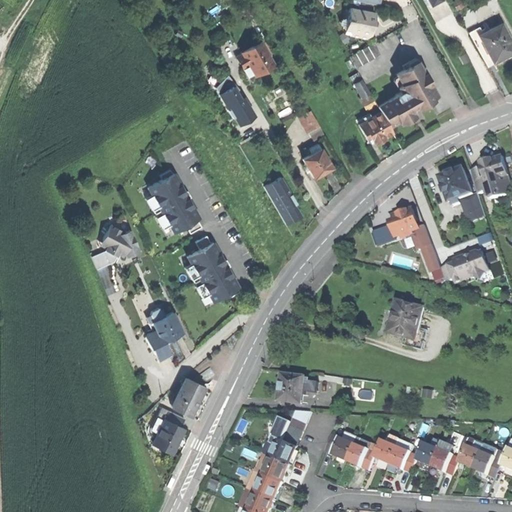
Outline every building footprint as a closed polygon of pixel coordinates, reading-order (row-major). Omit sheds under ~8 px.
[(352,23),(350,34),(366,37),(371,34),(373,23),(375,11),(350,7),(348,18),(352,23)] [(479,34),(493,61),(504,55),(511,50),(511,42),(501,22),(480,34),(479,34)] [(494,62),(493,61),(479,34),(480,34),(476,27),(469,31),(487,65),(494,62)] [(247,59),(255,73),(273,62),(257,34),(238,45),(247,59)] [(375,42),(368,45),(375,57),(381,54),(375,42)] [(368,45),(363,49),(369,60),(375,57),(368,45)] [(363,49),(356,52),(363,64),(369,60),(363,49)] [(350,56),(356,67),(363,64),(356,52),(350,56)] [(382,111),(390,126),(403,119),(404,121),(407,122),(412,119),(413,116),(411,113),(414,112),(409,103),(413,101),(414,103),(426,96),(435,91),(416,57),(404,64),(406,68),(397,73),(402,83),(398,85),(401,91),(397,93),(398,94),(379,105),(382,111)] [(230,75),(214,83),(217,90),(233,82),(230,75)] [(355,82),(363,95),(369,92),(362,78),(355,82)] [(237,124),(253,114),(238,90),(235,92),(231,84),(218,92),(237,124)] [(364,104),(375,99),(371,91),(369,92),(363,95),(360,97),(364,104)] [(297,111),(300,116),(311,110),(308,105),(297,111)] [(300,116),(309,131),(319,124),(311,110),(300,116)] [(393,131),(390,126),(382,111),(373,116),(365,120),(360,123),(369,141),(373,139),(374,141),(376,140),(379,142),(383,140),(382,137),(387,134),(393,131)] [(363,116),(365,120),(373,116),(370,112),(363,116)] [(309,147),(312,152),(321,147),(318,142),(309,147)] [(303,157),(314,177),(323,171),(332,166),(321,147),(312,152),(303,157)] [(485,165),(489,181),(511,174),(505,155),(495,158),(484,162),(485,165)] [(480,191),(492,188),(489,181),(485,165),(473,169),(480,191)] [(448,193),(451,202),(461,198),(475,193),(465,167),(457,170),(452,172),(449,170),(442,173),(441,177),(445,187),(444,187),(447,194),(448,193)] [(169,225),(173,232),(185,225),(190,233),(202,227),(197,219),(199,218),(189,199),(192,197),(188,190),(185,192),(174,173),(172,174),(170,169),(159,175),(162,180),(148,188),(152,195),(169,225)] [(285,224),(301,214),(278,174),(261,184),(285,224)] [(511,191),(511,177),(511,174),(489,181),(492,188),(502,195),(511,191)] [(163,229),(169,225),(152,195),(145,198),(152,211),(154,210),(156,213),(158,217),(156,217),(163,229)] [(417,228),(420,227),(414,209),(404,212),(395,215),(398,223),(393,225),(396,235),(403,233),(414,230),(417,228)] [(137,251),(128,228),(121,231),(108,223),(98,243),(106,248),(89,255),(95,267),(114,259),(118,254),(121,256),(123,250),(126,256),(137,251)] [(427,225),(420,227),(417,228),(423,247),(433,244),(427,225)] [(209,294),(213,301),(227,293),(230,297),(240,292),(237,287),(238,286),(228,267),(230,266),(227,259),(224,260),(213,242),(211,243),(206,235),(195,241),(199,249),(187,256),(192,263),(209,294)] [(442,268),(447,281),(455,278),(457,283),(476,276),(483,281),(486,272),(491,271),(484,252),(480,253),(479,251),(461,258),(462,260),(451,264),(442,268)] [(202,298),(209,294),(192,263),(185,267),(191,278),(192,278),(194,281),(196,285),(195,285),(202,298)] [(393,316),(390,331),(396,333),(417,338),(418,332),(424,306),(397,300),(393,316)] [(156,329),(161,341),(164,340),(171,337),(182,332),(172,312),(164,316),(159,307),(149,312),(154,321),(152,321),(156,329)] [(164,346),(164,340),(161,341),(156,329),(152,331),(144,335),(150,348),(152,347),(159,361),(171,355),(164,346)] [(423,333),(418,332),(417,338),(396,333),(395,337),(417,342),(421,340),(423,333)] [(282,387),(280,400),(303,402),(305,383),(305,377),(283,374),(282,387)] [(173,406),(190,414),(196,401),(203,386),(185,378),(173,406)] [(158,415),(165,418),(181,426),(184,417),(162,407),(158,415)] [(311,413),(298,407),(284,440),(298,446),(311,413)] [(153,442),(173,452),(179,439),(185,428),(181,426),(165,418),(159,430),(155,428),(152,435),(156,437),(153,442)] [(348,431),(345,438),(355,442),(358,435),(348,431)] [(326,451),(333,454),(341,436),(333,433),(326,451)] [(264,454),(271,457),(279,438),(273,435),(264,454)] [(374,442),(358,435),(355,442),(371,449),(374,442)] [(340,457),(348,460),(355,442),(345,438),(341,436),(333,454),(340,457)] [(383,439),(378,451),(375,457),(383,460),(391,463),(398,445),(401,438),(396,436),(393,443),(383,439)] [(443,440),(435,437),(432,444),(440,447),(443,440)] [(470,437),(468,443),(483,449),(485,443),(470,437)] [(279,438),(271,457),(289,465),(293,455),(298,446),(284,440),(279,438)] [(409,441),(401,438),(398,445),(406,448),(409,441)] [(458,446),(443,440),(440,447),(455,453),(458,446)] [(415,444),(409,441),(406,448),(412,451),(415,444)] [(425,441),(420,454),(418,458),(425,461),(433,465),(440,447),(432,444),(425,441)] [(371,449),(355,442),(348,460),(358,464),(370,469),(375,457),(378,451),(371,449)] [(483,449),(468,443),(462,456),(461,461),(467,464),(475,467),(483,449)] [(500,449),(485,443),(483,449),(497,455),(500,449)] [(406,448),(398,445),(391,463),(401,467),(412,472),(418,458),(420,454),(412,451),(406,448)] [(511,446),(510,446),(505,458),(503,464),(509,466),(511,467),(511,446)] [(455,453),(440,447),(433,465),(440,468),(448,471),(455,453)] [(497,455),(483,449),(475,467),(482,470),(490,473),(497,455)] [(462,456),(455,453),(448,471),(455,474),(461,461),(462,456)] [(256,471),(263,474),(271,457),(264,454),(262,460),(265,461),(263,466),(259,464),(256,471)] [(505,458),(497,455),(490,473),(497,476),(503,464),(505,458)] [(271,457),(263,474),(282,482),(286,474),(289,465),(271,457)] [(249,489),(256,492),(263,474),(256,471),(249,489)] [(263,474),(256,492),(274,500),(278,491),(282,482),(263,474)] [(208,487),(215,491),(219,482),(212,479),(208,487)] [(241,507),(248,510),(256,492),(249,489),(241,507)] [(256,492),(248,510),(253,511),(269,511),(271,509),(274,500),(256,492)]
